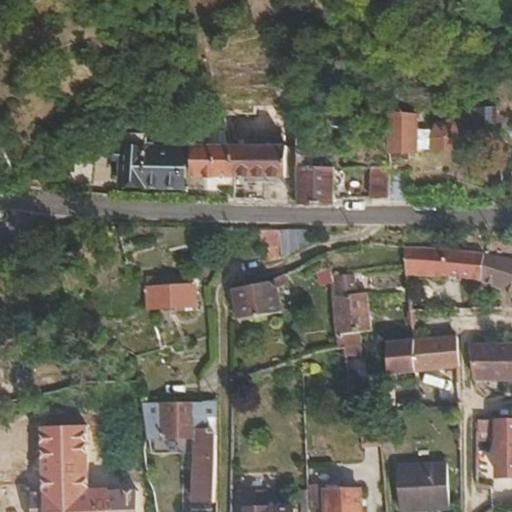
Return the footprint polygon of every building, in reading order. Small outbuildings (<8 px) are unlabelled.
[(419,154),(419,135),(411,135),(411,129),(389,129),(389,154),(419,154)] [(230,178),(230,148),(190,147),(190,178),(230,178)] [(281,178),(281,148),(230,148),(230,178),(281,178)] [(180,189),(181,153),(118,150),(116,186),(180,189)] [(329,169),(292,169),(292,200),(292,206),(329,206),(329,200),(329,169)] [(386,197),(385,170),(369,170),(370,198),(386,197)] [(277,260),(307,244),(305,231),(256,231),(261,262),(277,260)] [(478,283),(481,256),(463,253),(400,248),(403,274),(411,274),(465,280),(478,283)] [(494,288),(499,259),(481,256),(478,283),(492,287),(494,288)] [(511,261),(499,259),(494,288),(511,293),(511,261)] [(196,306),(194,288),(163,291),(162,279),(144,281),(146,310),(196,306)] [(282,312),(278,288),(268,281),(233,286),(238,318),(282,312)] [(366,328),(363,290),(350,291),(349,281),(328,283),(334,345),(342,344),(343,353),(356,352),(354,329),(366,328)] [(412,339),(385,340),(386,385),(411,384),(411,369),(454,367),(452,336),(412,339)] [(511,378),(511,345),(470,346),(471,380),(511,378)] [(203,435),(202,420),(213,420),(213,401),(197,402),(197,413),(170,414),(171,418),(156,419),(157,438),(191,437),(193,502),(213,501),(213,435),(203,435)] [(375,436),(373,409),(357,410),(357,413),(359,436),(375,436)] [(511,472),(511,418),(497,418),(497,473),(511,472)] [(448,508),(447,464),(397,465),(398,509),(448,508)] [(306,511),(323,511),(323,490),(322,482),(313,481),(313,498),(306,498),(306,511)] [(357,511),(357,489),(323,490),(323,511),(357,511)] [(261,508),(261,493),(227,493),(226,511),(241,511),(241,509),(261,508)]
